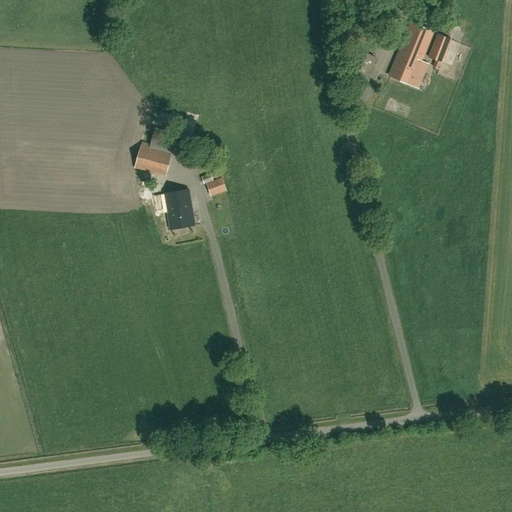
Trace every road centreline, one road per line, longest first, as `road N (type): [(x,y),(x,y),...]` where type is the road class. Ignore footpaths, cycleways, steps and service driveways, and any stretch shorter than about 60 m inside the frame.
road 1 (unclassified): [(0,472),(418,418)]
road 2 (unclassified): [(418,418),(350,129),(365,84)]
